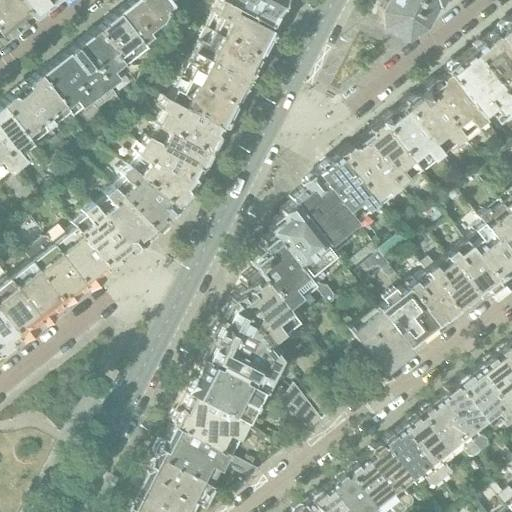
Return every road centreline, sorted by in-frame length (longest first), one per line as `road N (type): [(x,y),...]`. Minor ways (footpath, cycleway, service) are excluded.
road 1 (residential): [(511,299),(241,511)]
road 2 (residential): [(263,133),(301,146),(488,0)]
road 3 (residential): [(66,511),(177,298)]
road 4 (residential): [(0,387),(124,287),(177,298)]
road 5 (residential): [(177,298),(263,133)]
road 6 (residential): [(263,133),(333,0)]
